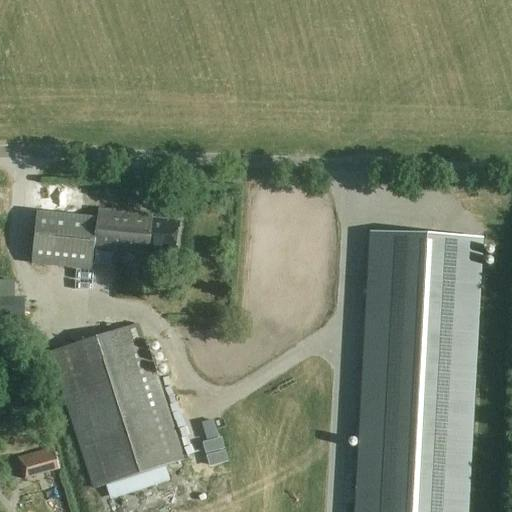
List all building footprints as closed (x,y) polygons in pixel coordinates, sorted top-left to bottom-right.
[(70,268),(90,270),(92,252),(152,258),(152,253),(175,255),(178,224),(152,221),(153,215),(98,210),(96,220),(36,213),(31,264),(70,268)] [(0,229),(0,256),(15,257),(16,230),(0,229)] [(372,235),(358,511),(466,511),(480,240),(372,235)] [(108,257),(110,274),(90,276),(94,305),(127,301),(121,255),(108,257)] [(20,265),(0,266),(0,293),(22,292),(20,265)] [(53,352),(86,454),(97,488),(182,461),(171,427),(138,325),(76,345),(74,340),(60,345),(61,350),(53,352)] [(59,470),(53,447),(17,458),(24,480),(59,470)]
